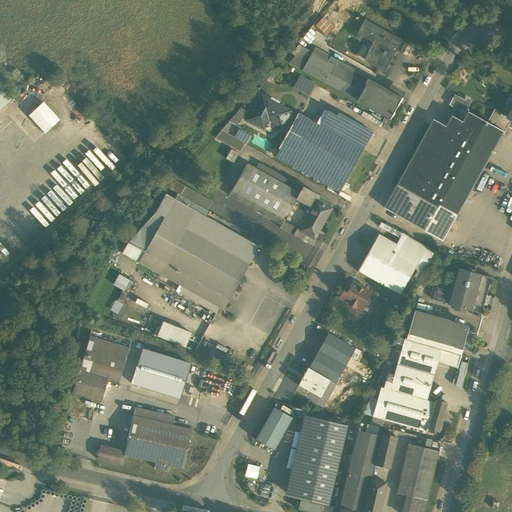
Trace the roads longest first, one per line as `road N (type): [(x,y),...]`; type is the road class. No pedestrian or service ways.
road 1 (residential): [(511,40),(482,34),(456,46),(203,504)]
road 2 (residential): [(449,511),(511,290)]
road 3 (residential): [(0,452),(203,504)]
